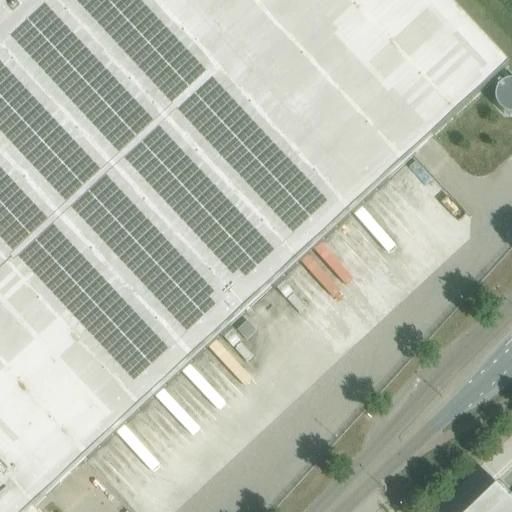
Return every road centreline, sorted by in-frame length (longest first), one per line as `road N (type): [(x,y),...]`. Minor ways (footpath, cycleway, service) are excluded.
road 1 (unknown): [(209,511),(511,209)]
road 2 (unclassified): [(511,306),(385,432),(362,481)]
road 3 (unclassified): [(362,481),(511,353)]
